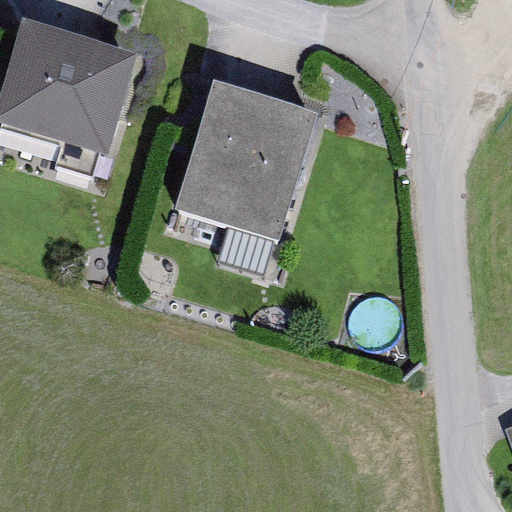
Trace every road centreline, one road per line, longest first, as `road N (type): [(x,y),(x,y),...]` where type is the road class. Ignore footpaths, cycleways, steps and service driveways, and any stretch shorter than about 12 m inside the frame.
road 1 (unclassified): [(471,511),(428,50)]
road 2 (residential): [(428,50),(404,51),(231,0)]
